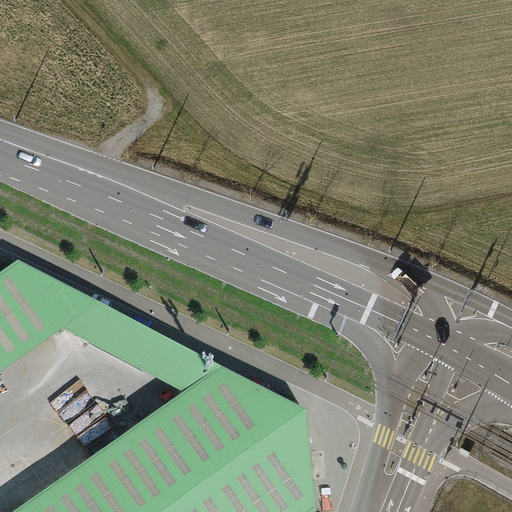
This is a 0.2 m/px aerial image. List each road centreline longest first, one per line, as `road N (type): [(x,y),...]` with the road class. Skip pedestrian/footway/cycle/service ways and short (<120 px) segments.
road 1 (unclassified): [(463,305),(387,266),(179,192),(87,180)]
road 2 (unclassified): [(87,180),(446,343)]
road 3 (track): [(87,180),(136,133),(148,107),(135,68),(72,0)]
road 4 (unclassified): [(446,343),(378,511)]
